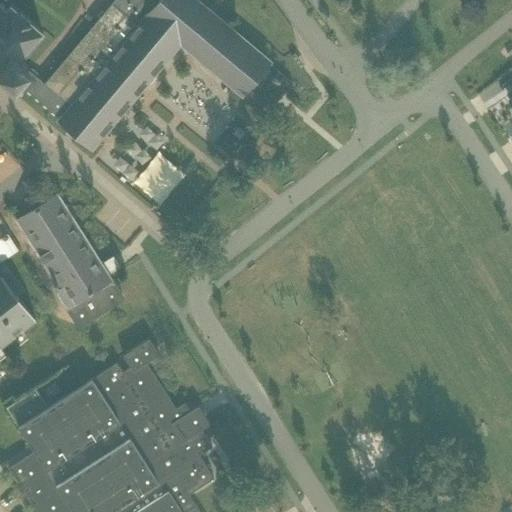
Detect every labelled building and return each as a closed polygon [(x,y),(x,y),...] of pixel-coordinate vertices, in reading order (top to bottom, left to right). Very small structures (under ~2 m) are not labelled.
[(6,6),(0,1),(0,70),(14,82),(15,80),(60,118),(59,119),(91,146),(101,134),(180,42),(231,86),(227,91),(255,115),(277,90),(282,94),(292,82),(268,61),(269,60),(196,0),(113,0),(44,83),(26,68),(28,66),(19,58),(42,30),(9,3),(6,6)] [(123,298),(57,194),(42,203),(35,192),(24,199),(31,210),(16,220),(56,283),(53,286),(78,326),(123,298)] [(0,344),(33,318),(35,317),(0,274),(0,344)] [(159,354),(149,338),(123,355),(130,367),(122,371),(117,362),(47,406),(17,426),(34,451),(8,467),(36,511),(199,511),(188,493),(213,477),(199,454),(212,446),(184,402),(175,408),(146,362),(159,354)] [(17,426),(47,406),(35,388),(5,407),(17,426)]
